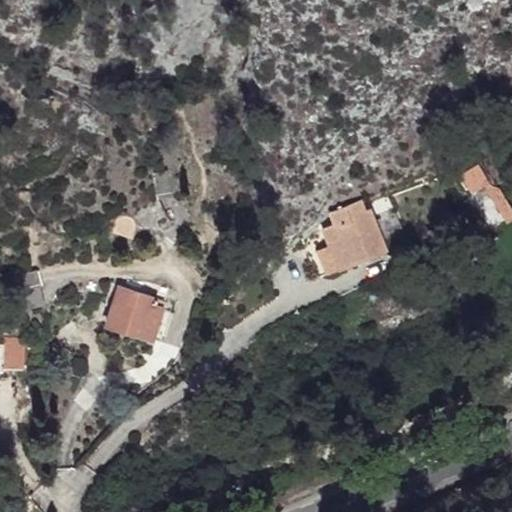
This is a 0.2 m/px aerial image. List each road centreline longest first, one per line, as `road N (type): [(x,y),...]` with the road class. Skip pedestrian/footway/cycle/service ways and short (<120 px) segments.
road 1 (unknown): [(70,511),(69,488),(87,451),(307,262)]
road 2 (secondary): [(511,437),(386,485)]
